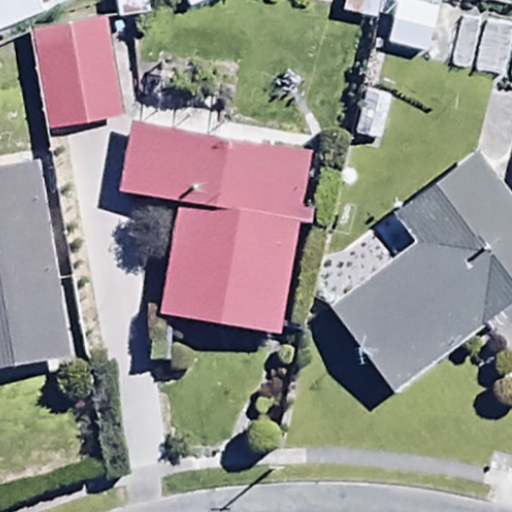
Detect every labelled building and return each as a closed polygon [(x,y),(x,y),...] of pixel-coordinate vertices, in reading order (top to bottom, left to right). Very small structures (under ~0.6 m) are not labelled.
[(0,0),(0,25),(58,0),(0,0)] [(377,0),(376,8),(387,10),(382,42),(423,50),(431,7),(430,0),(377,0)] [(107,14),(26,21),(35,124),(116,117),(107,14)] [(126,115),(113,190),(173,200),(153,313),(270,334),(302,145),(126,115)] [(324,206),(350,212),(356,190),(365,193),(377,149),(341,140),(324,206)] [(407,243),(321,312),(388,395),(511,294),(511,208),(462,146),(382,211),(407,243)] [(0,365),(44,358),(48,381),(87,376),(68,248),(45,251),(31,158),(0,162),(0,365)]
